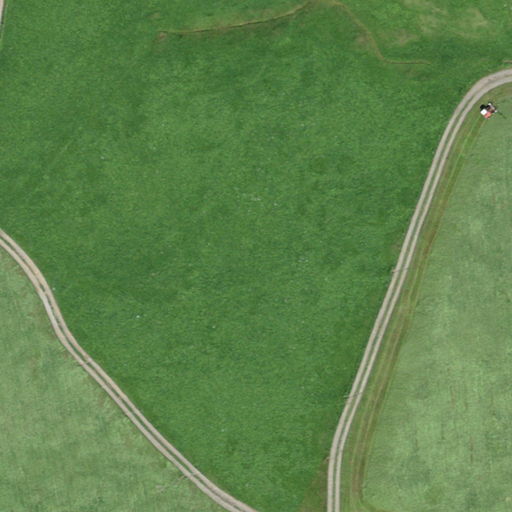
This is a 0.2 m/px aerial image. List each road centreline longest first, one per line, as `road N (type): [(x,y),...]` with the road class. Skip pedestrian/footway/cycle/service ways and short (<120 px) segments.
road 1 (track): [(332,511),(339,442),(453,125),(481,87),(511,75)]
road 2 (track): [(0,236),(41,284),(69,345),(186,472),(241,511)]
